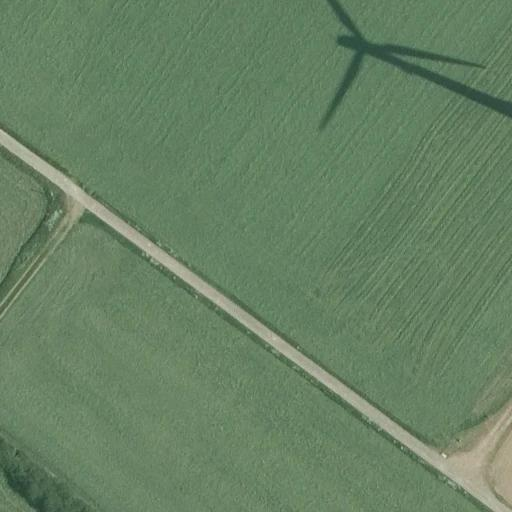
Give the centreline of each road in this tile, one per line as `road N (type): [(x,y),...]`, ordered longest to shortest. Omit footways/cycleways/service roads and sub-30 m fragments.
road 1 (residential): [(0,139),(500,511)]
road 2 (track): [(77,198),(0,304)]
